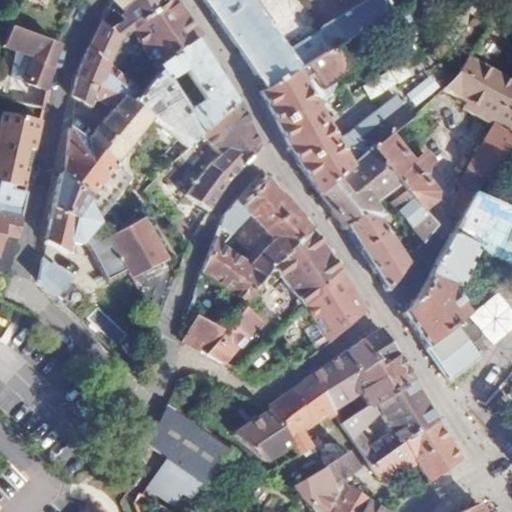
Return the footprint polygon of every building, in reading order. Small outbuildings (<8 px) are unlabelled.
[(135,28),(163,0),(136,0),(127,13),(114,4),(109,11),(117,19),(120,17),(124,22),(113,33),(122,40),(135,28)] [(111,0),(111,2),(114,4),(127,13),(136,0),(111,0)] [(148,44),(185,13),(175,0),(163,0),(135,28),(148,44)] [(364,0),(284,48),(250,0),(203,0),(212,13),(238,50),(265,88),(336,45),(373,22),(393,10),(385,0),(364,0)] [(393,10),(373,22),(378,30),(384,27),(384,28),(392,22),(393,23),(400,20),(399,18),(408,13),(403,4),(399,6),(393,10)] [(161,63),(193,41),(199,36),(185,13),(148,44),(161,63)] [(79,75),(122,99),(127,102),(131,98),(140,87),(130,79),(128,81),(110,66),(122,40),(113,33),(100,24),(97,29),(90,43),(79,75)] [(46,70),(55,45),(13,29),(7,46),(19,51),(13,76),(44,90),(51,72),(46,70)] [(161,63),(140,87),(131,98),(153,117),(150,120),(186,151),(197,139),(233,102),(193,41),(161,63)] [(336,45),(265,88),(260,91),(267,106),(283,137),(290,151),(295,160),(316,191),(361,161),(360,159),(373,149),(392,137),(399,133),(411,121),(394,100),(335,144),(325,127),(311,103),(338,87),(333,78),(351,66),(336,45)] [(455,80),(447,86),(444,90),(470,105),(496,120),(511,129),(511,83),(489,70),(468,58),(455,80)] [(111,101),(117,105),(122,99),(79,75),(73,93),(77,97),(86,103),(91,107),(97,97),(106,103),(111,101)] [(411,108),(435,91),(426,78),(402,96),(411,108)] [(190,195),(210,215),(226,187),(233,177),(244,165),(261,148),(239,97),(233,102),(197,139),(220,161),(190,195)] [(117,105),(87,140),(115,162),(144,128),(150,120),(153,117),(131,98),(127,102),(122,99),(117,105)] [(492,127),(496,120),(470,105),(465,113),(492,127)] [(0,182),(14,185),(24,188),(41,120),(3,112),(0,122),(0,182)] [(150,120),(144,128),(171,152),(166,156),(174,163),(186,151),(150,120)] [(511,137),(511,134),(511,129),(496,120),(492,127),(511,137)] [(483,187),(511,137),(492,127),(469,170),(465,168),(455,185),(460,188),(454,199),(449,213),(460,218),(473,197),(483,187)] [(71,128),(64,174),(70,175),(94,194),(91,204),(98,218),(131,177),(119,167),(115,162),(87,140),(71,128)] [(392,137),(373,149),(402,186),(407,193),(420,209),(436,196),(420,173),(432,163),(425,155),(412,164),(392,137)] [(361,161),(316,191),(330,212),(335,209),(354,238),(386,290),(405,265),(379,223),(387,217),(379,206),(402,186),(373,149),(360,159),(361,161)] [(62,173),(55,208),(75,214),(76,213),(91,204),(94,194),(70,175),(64,174),(62,173)] [(128,280),(155,334),(175,285),(145,223),(161,214),(147,191),(131,177),(98,218),(99,220),(107,236),(128,280)] [(216,239),(203,273),(246,308),(276,272),(310,231),(266,179),(242,208),(237,204),(221,224),(232,233),(249,215),(273,242),(248,264),(224,250),(226,246),(216,239)] [(14,185),(0,182),(0,273),(8,275),(23,197),(11,195),(14,185)] [(390,208),(420,245),(434,227),(420,209),(407,193),(390,208)] [(511,215),(473,197),(460,218),(450,237),(476,250),(511,266),(511,215)] [(75,214),(55,208),(47,241),(68,254),(70,242),(81,244),(83,241),(86,246),(90,255),(108,290),(128,280),(107,236),(98,240),(93,230),(99,220),(98,218),(91,204),(75,214)] [(310,231),(276,272),(303,308),(339,275),(310,231)] [(409,308),(402,314),(449,384),(479,362),(470,348),(478,343),(479,336),(474,329),(468,328),(463,321),(466,318),(448,293),(457,288),(476,250),(450,237),(409,308)] [(42,260),(38,280),(60,301),(73,281),(43,257),(42,260)] [(303,308),(328,341),(362,313),(339,275),(303,308)] [(226,332),(207,355),(221,363),(253,326),(240,315),(226,332)] [(226,332),(194,319),(182,341),(207,355),(226,332)] [(379,330),(359,343),(377,370),(396,357),(379,330)] [(359,343),(311,376),(334,414),(346,407),(363,396),(370,407),(411,381),(396,357),(377,370),(359,343)] [(311,376),(267,408),(269,411),(290,439),(286,441),(297,457),(294,459),(291,460),(265,478),(280,489),(292,489),(321,469),(307,445),(310,443),(304,433),(327,419),(334,414),(311,376)] [(369,467),(371,467),(436,420),(411,381),(370,407),(341,427),(355,447),(369,467)] [(164,405),(146,442),(165,458),(163,462),(187,480),(199,488),(200,489),(226,450),(164,405)] [(346,407),(334,414),(337,420),(350,413),(346,407)] [(290,439),(269,411),(236,436),(263,460),(282,445),(284,444),(286,441),(290,439)] [(337,420),(334,414),(327,419),(331,424),(337,420)] [(392,480),(397,477),(416,464),(429,484),(456,466),(457,456),(436,420),(371,467),(379,479),(392,480)] [(282,445),(291,460),(294,459),(297,457),(286,441),(284,444),(282,445)] [(321,469),(292,489),(317,511),(322,511),(337,493),(333,485),(347,474),(357,466),(347,452),(321,469)] [(187,480),(163,462),(144,491),(171,509),(180,495),(189,502),(199,488),(187,480)] [(333,511),(356,511),(365,501),(350,492),(333,511)] [(356,511),(382,511),(365,501),(356,511)] [(460,511),(482,511),(477,503),(460,511)]
